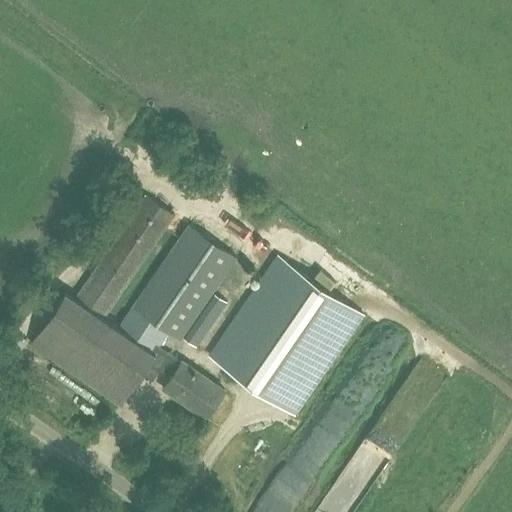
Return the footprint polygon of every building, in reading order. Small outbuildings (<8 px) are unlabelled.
[(174,213),(146,194),(75,297),(104,316),(174,213)] [(235,255),(188,223),(119,325),(156,349),(169,329),(180,336),(235,255)] [(278,254),(209,354),(295,413),(363,313),(278,254)] [(75,297),(65,291),(30,342),(120,403),(156,349),(119,325),(104,316),(75,297)] [(228,300),(215,292),(185,337),(197,346),(228,300)] [(180,360),(158,345),(158,346),(141,372),(152,379),(158,369),(169,377),(163,385),(207,414),(226,387),(182,358),(180,360)] [(274,509),(279,511),(294,511),(321,464),(304,455),(274,509)] [(343,493),(336,503),(349,511),(358,511),(362,507),(343,493)]
